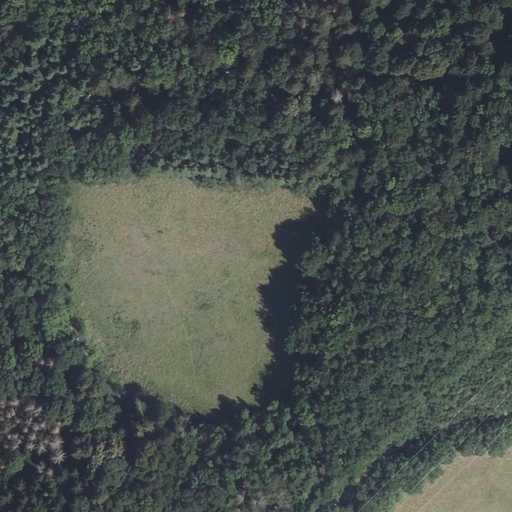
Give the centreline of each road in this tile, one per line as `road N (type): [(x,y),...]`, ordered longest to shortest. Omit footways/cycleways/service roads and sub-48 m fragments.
road 1 (track): [(170,511),(100,356),(54,295),(0,270)]
road 2 (track): [(511,413),(402,445),(320,511)]
